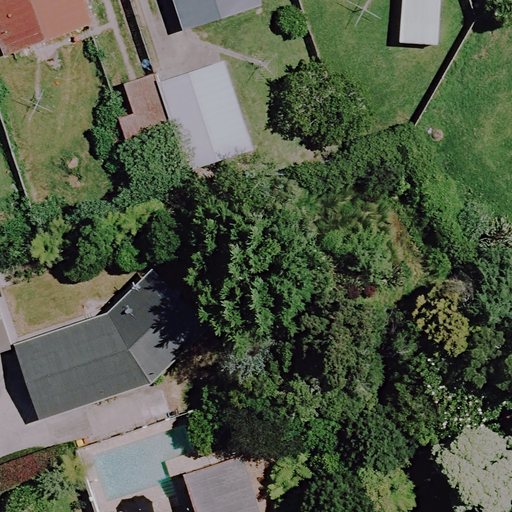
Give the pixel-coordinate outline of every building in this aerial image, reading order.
[(100,19),(92,0),(0,0),(0,14),(14,52),(100,19)] [(184,0),(193,26),(269,2),(268,0),(184,0)] [(445,38),(447,0),(409,0),(407,36),(445,38)] [(173,137),(184,174),(251,155),(224,62),(157,82),(112,95),(128,150),(173,137)] [(18,350),(45,426),(144,389),(214,317),(156,261),(99,321),(18,350)] [(0,354),(9,352),(0,322),(0,354)] [(292,511),(274,445),(189,468),(185,469),(196,511),(292,511)]
